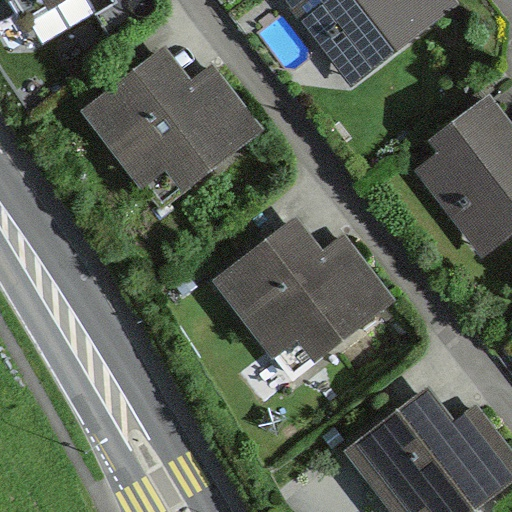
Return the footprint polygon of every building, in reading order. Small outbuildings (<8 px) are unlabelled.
[(138,0),(0,0),(0,18),(27,65),(138,0)] [(281,0),(353,89),(460,3),(457,0),(281,0)] [(144,231),(253,150),(273,135),(220,64),(180,93),(155,59),(65,125),(144,231)] [(394,161),(404,173),(480,271),(511,246),(511,129),(497,141),(468,104),(394,161)] [(261,382),(387,301),(344,235),(317,252),(299,224),(200,287),(261,382)] [(361,511),(457,511),(511,476),(511,465),(469,400),(441,418),(420,386),(321,451),(361,511)]
